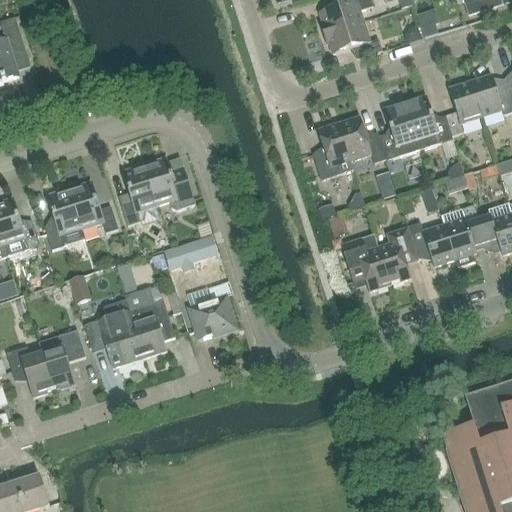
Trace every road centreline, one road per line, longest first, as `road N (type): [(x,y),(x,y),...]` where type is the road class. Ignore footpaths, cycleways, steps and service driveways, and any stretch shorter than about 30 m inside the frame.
road 1 (residential): [(275,347),(260,329),(192,128),(148,116),(0,163)]
road 2 (residential): [(511,33),(301,99),(275,87),(247,0)]
road 3 (residential): [(0,460),(23,437),(257,364),(275,347)]
road 4 (residential): [(511,300),(305,364),(275,347)]
